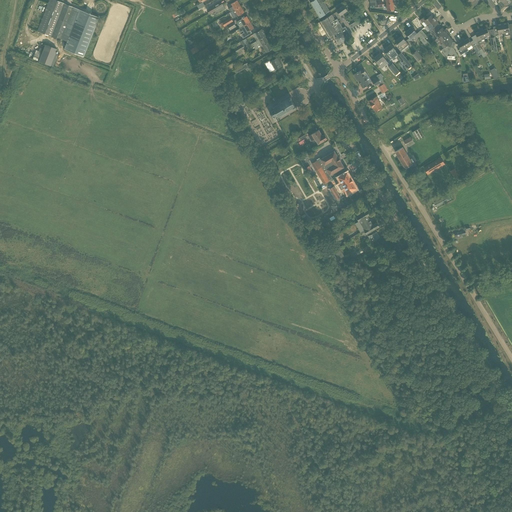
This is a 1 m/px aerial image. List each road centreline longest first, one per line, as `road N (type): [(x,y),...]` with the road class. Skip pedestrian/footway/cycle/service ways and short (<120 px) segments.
road 1 (tertiary): [(511,419),(314,85)]
road 2 (residential): [(467,281),(338,70)]
